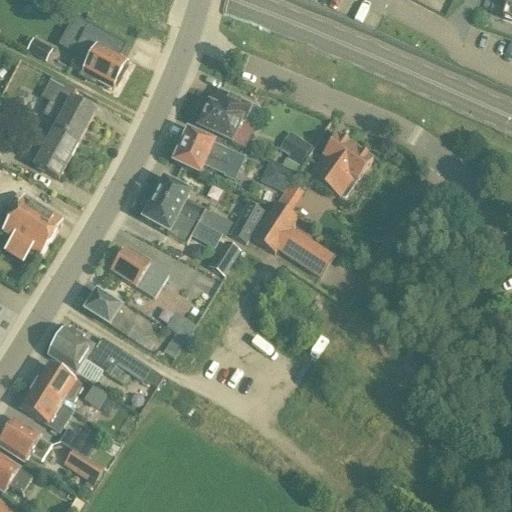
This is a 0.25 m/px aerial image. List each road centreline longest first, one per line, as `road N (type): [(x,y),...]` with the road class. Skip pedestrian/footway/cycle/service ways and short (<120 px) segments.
road 1 (tertiary): [(0,384),(150,127),(188,37)]
road 2 (residential): [(511,244),(452,167),(414,137),(188,37)]
road 3 (primary): [(511,118),(233,0)]
road 4 (track): [(0,49),(150,127)]
road 5 (residential): [(379,0),(446,31),(464,58),(511,76)]
